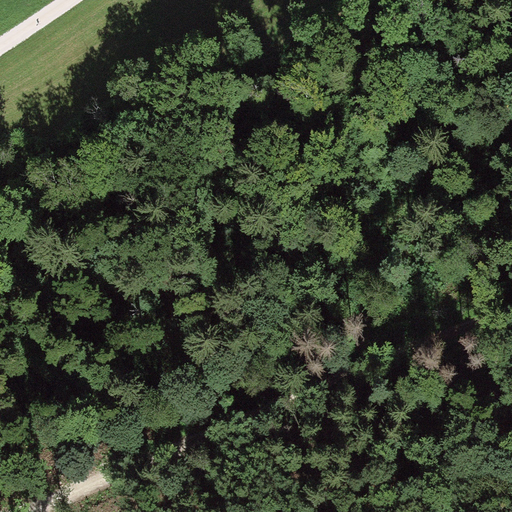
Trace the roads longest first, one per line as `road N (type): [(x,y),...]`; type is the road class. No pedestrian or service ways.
road 1 (track): [(511,306),(17,511)]
road 2 (track): [(177,439),(297,316),(465,166),(511,135)]
